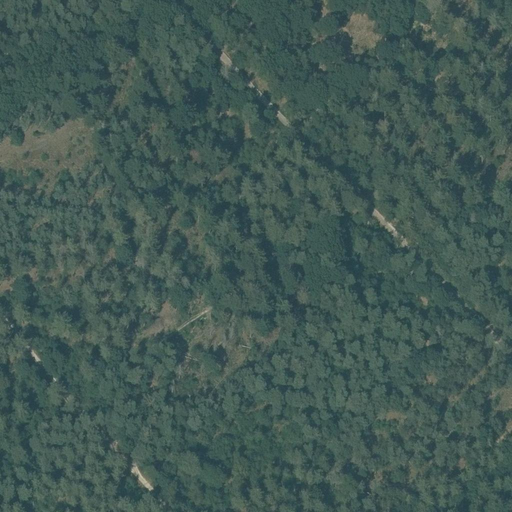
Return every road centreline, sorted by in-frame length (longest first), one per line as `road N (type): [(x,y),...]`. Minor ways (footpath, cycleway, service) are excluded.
road 1 (track): [(359,199),(178,10)]
road 2 (track): [(511,355),(359,199)]
